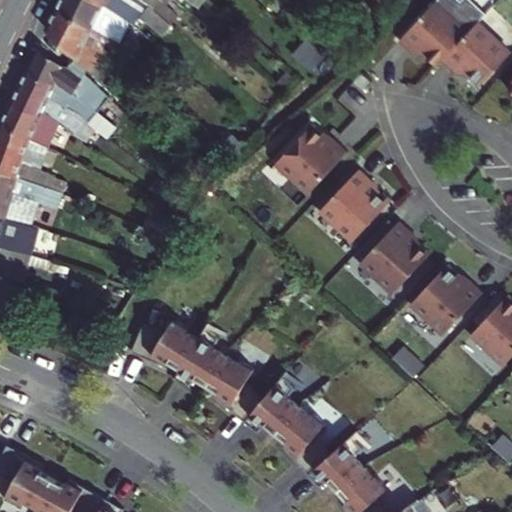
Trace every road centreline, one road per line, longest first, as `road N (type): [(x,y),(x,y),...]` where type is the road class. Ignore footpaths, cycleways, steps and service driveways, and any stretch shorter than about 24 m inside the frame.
road 1 (residential): [(511,155),(476,126),(403,109),(419,166),(438,196),(511,248)]
road 2 (residential): [(237,511),(209,482),(123,423),(0,365)]
